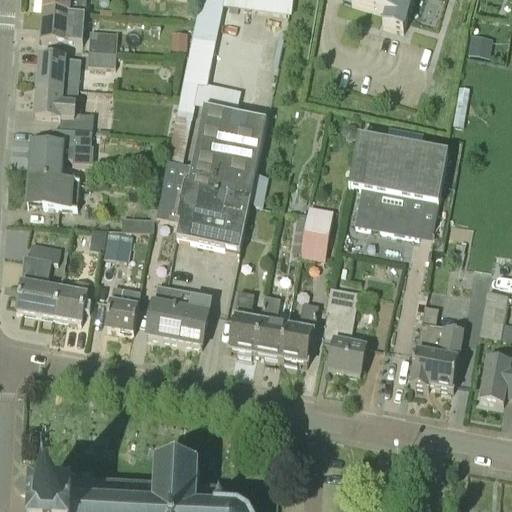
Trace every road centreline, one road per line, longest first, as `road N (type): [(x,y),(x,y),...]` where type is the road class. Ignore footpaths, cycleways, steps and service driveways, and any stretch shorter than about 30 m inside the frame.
road 1 (residential): [(511,452),(4,360)]
road 2 (residential): [(0,480),(4,360)]
